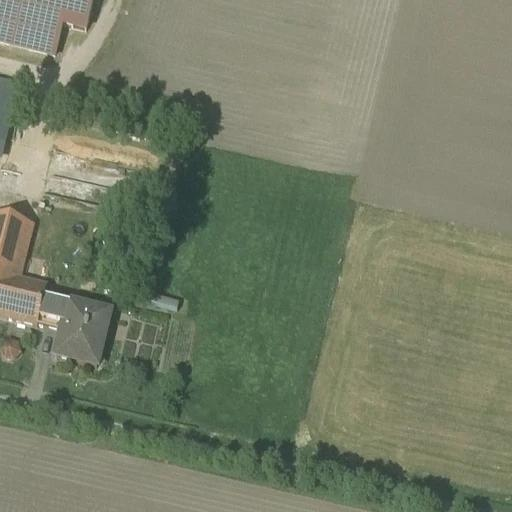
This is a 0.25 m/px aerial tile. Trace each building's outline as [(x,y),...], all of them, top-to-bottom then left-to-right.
[(93,0),(0,0),(0,45),(54,59),(62,29),(72,31),(79,3),(92,6),(85,34),(85,35),(93,0)] [(16,105),(0,100),(0,163),(2,164),(16,105)] [(121,171),(116,203),(162,211),(168,178),(121,171)] [(33,229),(0,220),(0,321),(37,331),(37,329),(43,306),(47,290),(20,283),(33,229)] [(68,312),(43,306),(37,329),(62,335),(68,312)] [(109,319),(69,309),(68,312),(62,335),(56,361),(96,371),(109,319)]
